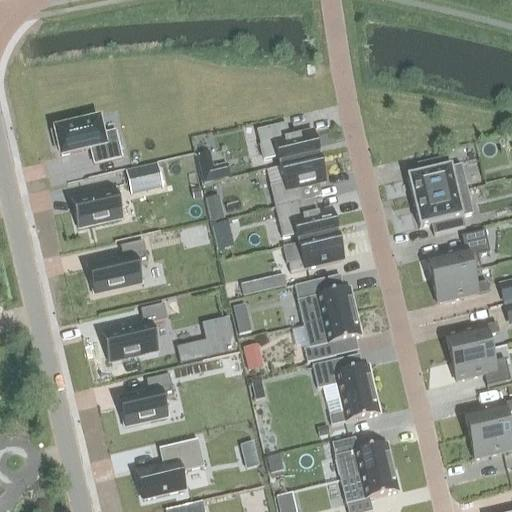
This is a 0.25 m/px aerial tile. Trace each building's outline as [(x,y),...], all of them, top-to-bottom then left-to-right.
[(97,123),(51,134),(54,149),(58,148),(60,158),(90,152),(93,167),(121,161),(114,134),(101,137),(97,123)] [(277,159),(279,169),(318,159),(312,133),(288,139),(285,126),(256,133),(260,149),(263,163),(277,159)] [(318,159),(279,169),(283,185),(269,188),(274,211),(301,204),(298,192),(324,186),(318,159)] [(407,180),(413,205),(466,192),(460,168),(449,170),(447,159),(416,167),(418,178),(407,180)] [(202,185),(230,179),(227,166),(199,173),(202,185)] [(131,189),(155,184),(152,172),(128,177),(131,189)] [(472,217),(466,192),(413,205),(418,230),(430,227),(433,238),(464,230),(461,220),(472,217)] [(115,193),(71,203),(77,231),(121,221),(115,193)] [(301,204),(274,211),(278,228),(281,241),(295,237),(297,246),(336,237),(330,211),(316,214),(313,202),(301,204)] [(225,221),(222,209),(207,213),(210,225),(225,221)] [(212,228),(215,240),(227,237),(224,226),(212,228)] [(426,260),(431,283),(471,274),(480,272),(477,258),(489,255),(484,233),(460,239),(463,251),(426,260)] [(336,237),(297,246),(301,262),(287,266),(290,276),(313,270),(342,263),(336,237)] [(122,261),(86,269),(93,297),(141,286),(137,268),(147,266),(142,244),(119,249),(122,261)] [(474,287),(471,274),(431,283),(437,306),(476,297),(479,296),(488,294),(486,284),(474,287)] [(263,282),(240,288),(242,299),(266,294),(263,282)] [(296,304),(302,328),(355,315),(349,291),(320,298),(317,283),(293,289),(297,303),(296,304)] [(175,300),(167,302),(171,317),(178,316),(175,300)] [(143,328),(102,337),(108,365),(157,354),(151,326),(166,323),(163,307),(139,312),(143,328)] [(355,315),(302,328),(307,350),(303,352),(306,366),(334,359),(331,346),(360,339),(355,315)] [(214,342),(175,351),(179,367),(235,354),(227,321),(210,325),(214,342)] [(450,361),(489,351),(486,338),(498,336),(496,325),(487,327),(487,328),(484,329),(484,328),(444,338),(450,361)] [(242,349),(247,372),(264,368),(258,345),(242,349)] [(492,364),(489,351),(450,361),(455,384),(483,377),(486,389),(509,383),(504,361),(492,364)] [(335,388),(339,401),(373,393),(368,369),(342,375),(339,362),(311,369),(317,392),(335,388)] [(148,394),(117,402),(123,429),(167,419),(163,402),(173,399),(168,378),(145,383),(148,394)] [(373,393),(339,401),(342,415),(328,418),(330,429),(379,417),(373,393)] [(508,429),(507,428),(505,416),(511,414),(511,403),(505,405),(505,406),(502,406),(463,415),(468,439),(508,429)] [(508,429),(468,439),(474,462),(511,452),(511,427),(507,428),(508,429)] [(333,459),(339,483),(392,471),(386,447),(357,453),(354,441),(331,446),(334,459),(333,459)] [(180,475),(203,470),(197,443),(158,452),(161,465),(135,471),(142,501),(184,491),(180,475)] [(252,445),(240,447),(242,457),(254,454),(252,445)] [(392,471),(339,483),(345,508),(345,507),(346,511),(371,511),(369,502),(397,495),(392,471)] [(276,499),(278,511),(294,511),(291,496),(276,499)]
